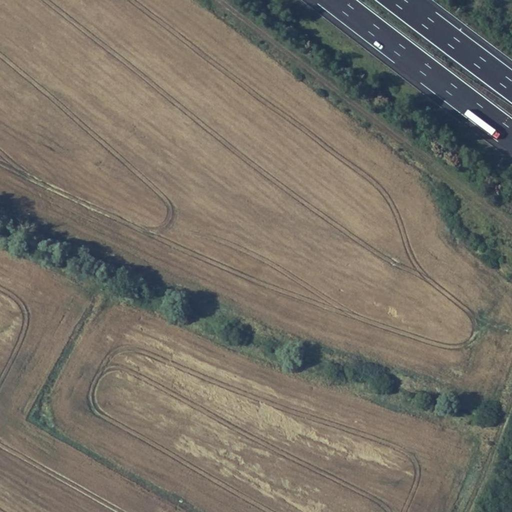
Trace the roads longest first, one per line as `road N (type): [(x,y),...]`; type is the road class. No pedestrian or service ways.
road 1 (track): [(215,0),(511,228)]
road 2 (motorway): [(333,0),(511,135)]
road 3 (motorway): [(511,86),(398,0)]
road 4 (track): [(511,400),(468,511)]
